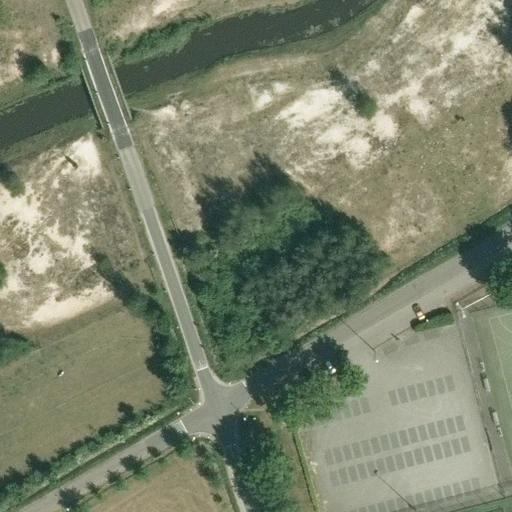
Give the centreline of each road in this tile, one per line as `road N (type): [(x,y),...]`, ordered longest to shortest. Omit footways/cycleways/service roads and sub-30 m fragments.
road 1 (unclassified): [(216,406),(511,230)]
road 2 (unclassified): [(216,406),(118,128)]
road 3 (unclassified): [(35,511),(216,406)]
